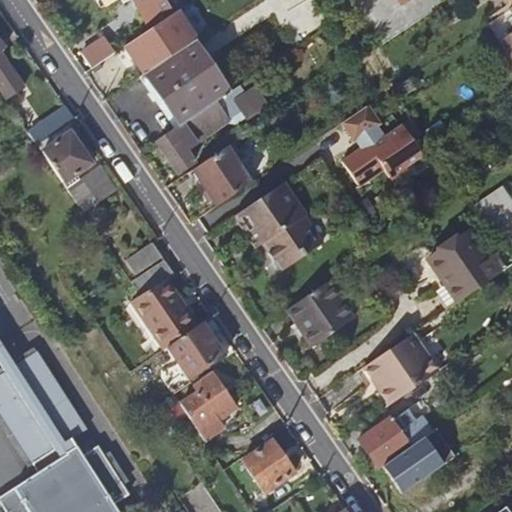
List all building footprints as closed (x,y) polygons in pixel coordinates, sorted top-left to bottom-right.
[(118,0),(122,5),(131,0),(150,30),(175,12),(183,7),(178,0),(118,0)] [(351,0),(381,46),(451,0),(450,0),(351,0)] [(150,30),(122,48),(142,76),(143,75),(193,42),(194,41),(175,12),(150,30)] [(511,32),(498,42),(511,61),(511,32)] [(143,75),(160,101),(210,68),(193,42),(143,75)] [(82,59),(90,70),(113,55),(105,44),(82,59)] [(3,51),(0,53),(0,90),(5,99),(21,88),(3,61),(7,57),(3,51)] [(160,101),(179,128),(227,94),(210,68),(160,101)] [(412,87),(407,78),(391,90),(397,98),(412,87)] [(179,128),(155,144),(175,175),(191,164),(183,152),(226,123),(227,125),(233,126),(244,119),(245,122),(266,108),(253,90),(244,96),(238,87),(227,94),(179,128)] [(356,141),(385,123),(372,102),(343,121),(356,141)] [(46,139),(67,125),(59,112),(39,126),(46,139)] [(93,163),(67,125),(46,139),(36,147),(62,184),(71,179),(93,163)] [(36,147),(46,139),(39,126),(27,134),(30,138),(36,147)] [(369,150),(365,145),(340,163),(356,187),(382,170),(387,179),(420,156),(401,127),(380,142),(369,150)] [(377,137),(365,145),(369,150),(380,142),(377,137)] [(190,172),(214,209),(250,184),(225,148),(190,172)] [(97,169),(87,175),(103,198),(112,192),(97,169)] [(73,183),(71,179),(62,184),(65,189),(73,183)] [(66,192),(81,213),(94,204),(80,183),(66,192)] [(231,219),(245,240),(255,233),(266,249),(265,254),(271,264),(275,263),(280,268),(298,255),(300,258),(319,246),(302,220),(302,218),(281,185),(231,219)] [(500,245),(511,236),(511,213),(496,190),(472,207),(500,245)] [(255,233),(245,240),(252,250),(259,246),(265,254),(266,249),(255,233)] [(446,279),(447,281),(483,257),(467,234),(427,262),(437,277),(446,279)] [(149,245),(125,263),(135,277),(160,260),(149,245)] [(445,289),(455,305),(511,266),(511,261),(500,245),(495,248),(483,257),(447,281),(450,286),(445,289)] [(278,273),(300,258),(298,255),(280,268),(275,263),(271,264),(278,273)] [(139,297),(150,290),(171,277),(162,264),(130,285),(139,297)] [(195,331),(196,330),(163,283),(150,290),(139,297),(129,304),(162,352),(166,350),(195,331)] [(327,283),(286,311),(310,347),(352,319),(327,283)] [(435,296),(445,311),(455,305),(445,289),(435,296)] [(173,395),(189,384),(187,381),(222,357),(209,338),(203,343),(195,331),(166,350),(174,362),(158,372),(173,395)] [(391,404),(437,372),(411,335),(361,369),(371,383),(375,380),(391,404)] [(0,366),(2,370),(0,371),(0,377),(37,354),(34,350),(12,364),(5,353),(0,344),(0,366)] [(116,511),(112,505),(126,496),(118,482),(112,485),(100,467),(106,463),(96,448),(81,458),(71,442),(86,432),(66,400),(56,407),(47,392),(57,386),(37,354),(0,377),(0,416),(7,427),(18,420),(23,428),(12,435),(31,467),(51,454),(57,463),(37,475),(0,498),(0,511),(116,511)] [(192,387),(190,383),(189,384),(173,395),(175,398),(186,415),(203,441),(221,430),(215,421),(233,409),(210,375),(192,387)] [(371,383),(387,407),(391,404),(375,380),(371,383)] [(66,400),(57,386),(47,392),(56,407),(66,400)] [(154,412),(166,430),(186,415),(175,398),(154,412)] [(434,414),(426,421),(431,429),(441,423),(434,414)] [(18,420),(7,427),(12,435),(23,428),(18,420)] [(356,441),(376,469),(411,445),(424,436),(416,424),(403,434),(407,440),(403,443),(387,420),(356,441)] [(451,429),(445,421),(424,436),(411,445),(422,460),(442,446),(438,439),(451,429)] [(271,442),(241,463),(262,495),(292,474),(271,442)] [(51,454),(31,467),(37,475),(57,463),(51,454)]
